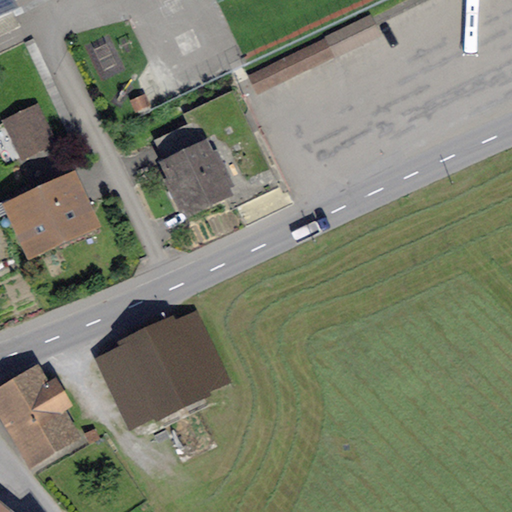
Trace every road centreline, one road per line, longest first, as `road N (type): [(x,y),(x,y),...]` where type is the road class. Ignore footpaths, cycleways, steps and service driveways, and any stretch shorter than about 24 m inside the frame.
road 1 (secondary): [(173,287),(511,130)]
road 2 (residential): [(39,26),(173,287)]
road 3 (secondary): [(0,358),(173,287)]
